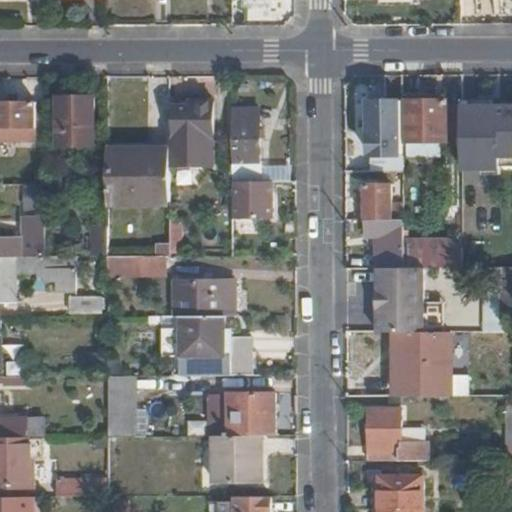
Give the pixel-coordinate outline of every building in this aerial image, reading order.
[(94,145),(94,96),(57,97),(58,145),(94,145)] [(404,157),(404,100),(371,100),(371,157),(404,157)] [(448,135),(448,108),(448,101),(407,100),(408,156),(423,156),(424,141),(440,141),(447,142),(448,135)] [(196,108),(176,108),(176,137),(171,137),(171,150),(171,164),(214,164),(214,101),(196,101),(196,108)] [(36,103),(0,103),(0,141),(36,142),(36,103)] [(511,104),(462,105),(462,108),(463,136),(463,158),(511,156),(511,104)] [(463,136),(462,108),(448,108),(448,135),(463,136)] [(233,167),(233,181),(260,181),(260,165),(259,140),(258,140),(258,126),(260,127),(259,110),(233,109),(233,115),(233,167)] [(424,141),(423,156),(440,156),(440,141),(424,141)] [(108,177),(108,200),(171,199),(171,181),(171,164),(171,150),(132,151),(108,151),(108,177)] [(214,164),(171,164),(171,181),(214,181),(214,164)] [(288,165),(260,165),(260,181),(275,181),(287,181),(288,165)] [(233,200),(233,219),(275,219),(275,181),(260,181),(233,181),(233,200)] [(366,219),(368,219),(405,219),(405,202),(392,203),(392,183),(366,184),(366,219)] [(0,236),(0,256),(39,256),(45,256),(45,216),(23,216),(23,230),(21,230),(21,237),(0,236)] [(171,237),(182,238),(182,219),(171,219),(171,237)] [(405,219),(368,219),(367,236),(377,236),(378,267),(405,267),(405,219)] [(92,225),(92,256),(108,256),(108,226),(92,225)] [(171,237),(171,252),(182,251),(182,238),(171,237)] [(427,267),(463,267),(462,240),(427,240),(427,267)] [(39,256),(0,256),(0,300),(16,300),(16,271),(39,271),(39,280),(56,280),(57,291),(77,291),(76,256),(45,256),(39,256)] [(108,262),(108,275),(153,275),(153,277),(170,276),(170,261),(108,262)] [(511,266),(486,267),(487,331),(511,330),(511,266)] [(378,282),(378,315),(426,315),(427,267),(405,267),(378,267),(378,282)] [(186,315),(226,315),(235,315),(235,280),(185,280),(184,315),(186,315)] [(102,313),(102,296),(78,296),(78,313),(102,313)] [(179,375),(233,375),(232,329),(226,328),(226,315),(186,315),(184,315),(182,315),(182,354),(178,354),(179,375)] [(378,315),(378,331),(394,331),(400,331),(424,331),(426,331),(426,315),(378,315)] [(398,359),(397,395),(398,395),(470,395),(469,375),(451,375),(451,331),(426,331),(424,331),(400,331),(400,357),(398,357),(398,359)] [(0,435),(26,435),(27,435),(27,415),(0,415),(0,380),(4,381),(4,383),(26,383),(26,375),(0,375),(0,435)] [(108,428),(109,435),(110,435),(135,435),(134,375),(108,375),(108,428)] [(268,434),(277,434),(277,393),(229,393),(229,396),(229,435),(260,434),(264,435),(268,434)] [(229,435),(229,396),(211,396),(211,435),(217,435),(223,434),(229,435)] [(371,410),(371,459),(430,459),(430,440),(403,440),(404,409),(371,410)] [(27,435),(47,435),(47,415),(27,415),(27,435)] [(260,455),(260,434),(229,435),(223,434),(217,435),(217,482),(264,482),(264,455),(260,455)] [(0,484),(33,484),(33,448),(43,448),(43,436),(0,436),(0,484)] [(423,511),(423,474),(380,474),(379,511),(423,511)] [(109,495),(109,481),(84,481),(84,480),(57,480),(57,495),(92,495),(103,495),(108,495),(109,495)] [(0,511),(35,511),(35,496),(33,496),(0,495),(0,511)] [(272,511),(273,495),(247,495),(238,495),(238,501),(237,511),(272,511)] [(222,511),(237,511),(238,501),(223,501),(222,511)]
